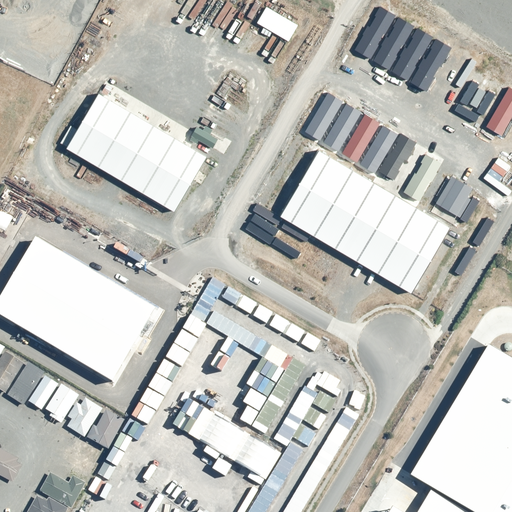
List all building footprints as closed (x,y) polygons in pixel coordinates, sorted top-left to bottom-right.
[(94,88),(61,146),(175,212),(209,154),(94,88)] [(321,148),(282,216),(412,290),(451,222),(321,148)] [(35,238),(0,296),(0,313),(114,381),(156,309),(35,238)] [(416,470),(486,511),(511,511),(511,360),(489,347),(416,470)] [(339,380),(329,373),(321,387),(336,397),(340,391),(334,388),(339,380)] [(361,389),(356,386),(348,398),(354,402),(351,407),(355,410),(362,399),(357,396),(361,389)] [(281,453),(213,414),(198,440),(266,479),(281,453)] [(285,449),(298,457),(314,430),(301,423),(300,425),(285,416),(272,438),(286,446),(285,449)] [(299,511),(343,441),(330,433),(282,511),(299,511)] [(160,494),(151,487),(134,475),(124,488),(150,507),(160,494)] [(177,490),(179,491),(182,486),(170,477),(164,485),(153,477),(148,483),(153,487),(162,493),(171,500),(177,490)] [(394,511),(474,511),(433,487),(417,511),(409,511),(398,505),(394,511)] [(191,511),(194,509),(182,500),(178,506),(186,511),(191,511)] [(182,511),(171,502),(163,511),(182,511)]
